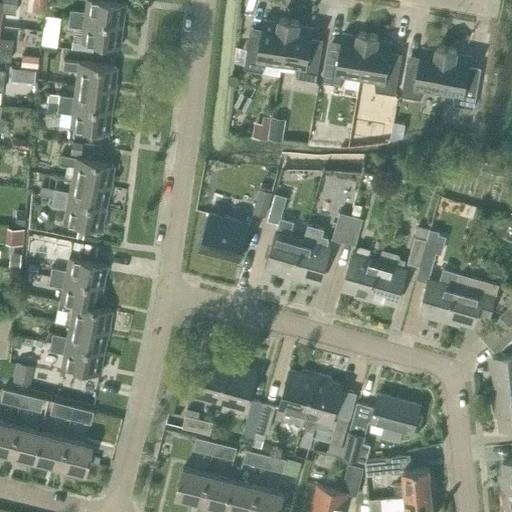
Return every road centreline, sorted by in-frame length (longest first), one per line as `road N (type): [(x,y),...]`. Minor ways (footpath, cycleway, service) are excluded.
road 1 (residential): [(467,511),(452,369),(167,290)]
road 2 (residential): [(167,290),(204,0)]
road 3 (residential): [(116,511),(167,290)]
